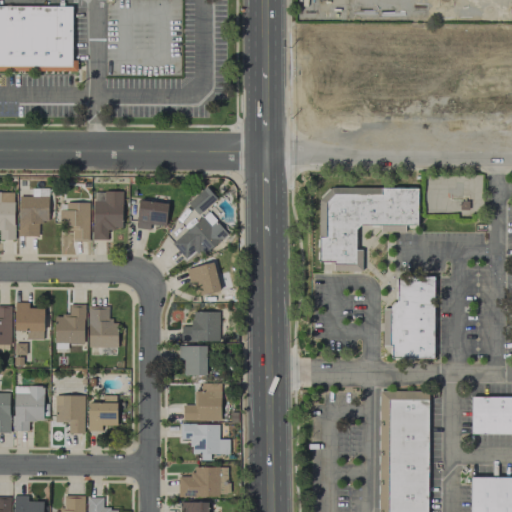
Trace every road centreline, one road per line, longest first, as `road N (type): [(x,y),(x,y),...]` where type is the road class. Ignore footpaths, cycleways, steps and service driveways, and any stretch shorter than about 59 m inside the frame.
road 1 (secondary): [(264,235),(268,511)]
road 2 (tertiary): [(263,152),(0,151)]
road 3 (residential): [(263,152),(511,158)]
road 4 (residential): [(145,280),(148,511)]
road 5 (residential): [(0,466),(148,467)]
road 6 (residential): [(0,273),(145,280)]
